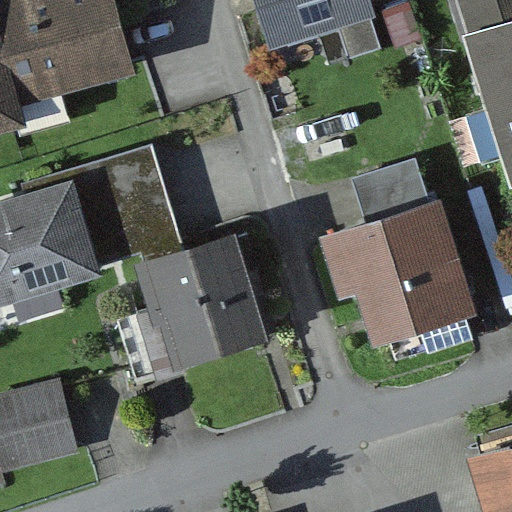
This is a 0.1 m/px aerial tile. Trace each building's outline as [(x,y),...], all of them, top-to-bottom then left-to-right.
[(118,0),(0,0),(0,28),(23,111),(29,132),(80,118),(70,83),(137,64),(118,0)] [(267,0),(281,41),(381,8),(377,0),(267,0)] [(511,0),(476,0),(486,30),(511,21),(511,0)] [(511,21),(486,30),(481,31),(511,131),(511,21)] [(0,117),(23,111),(0,28),(0,117)] [(355,154),(366,192),(430,173),(420,136),(355,154)] [(0,298),(107,267),(103,256),(188,231),(175,185),(162,140),(76,165),(80,181),(0,204),(0,298)] [(479,322),(444,200),(349,228),(384,350),(479,322)] [(243,235),(151,264),(164,306),(182,362),(274,333),(243,235)] [(129,317),(147,373),(182,362),(164,306),(129,317)] [(66,378),(0,396),(0,402),(18,464),(86,445),(66,378)] [(511,511),(511,444),(483,453),(500,511),(511,511)]
